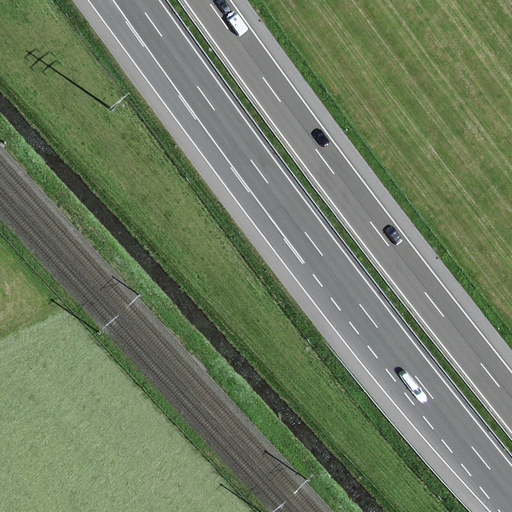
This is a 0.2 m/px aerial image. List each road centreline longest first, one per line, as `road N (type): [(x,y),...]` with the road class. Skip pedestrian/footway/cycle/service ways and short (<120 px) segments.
road 1 (motorway): [(137,2),(287,212),(511,496)]
road 2 (motorway): [(511,399),(205,0)]
